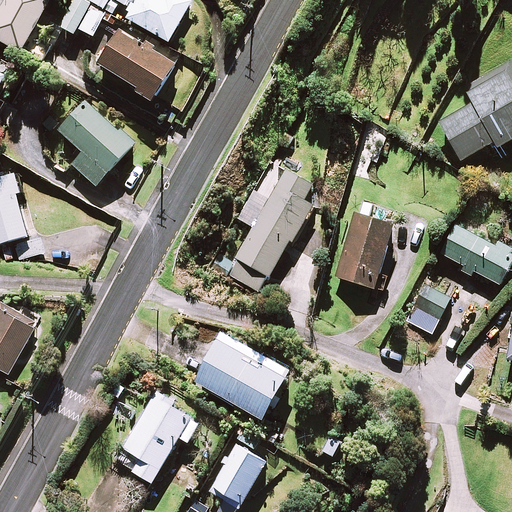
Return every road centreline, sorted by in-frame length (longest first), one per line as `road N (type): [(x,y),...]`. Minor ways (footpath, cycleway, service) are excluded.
road 1 (residential): [(131,284),(447,389)]
road 2 (residential): [(131,284),(284,0)]
road 3 (residential): [(10,511),(131,284)]
